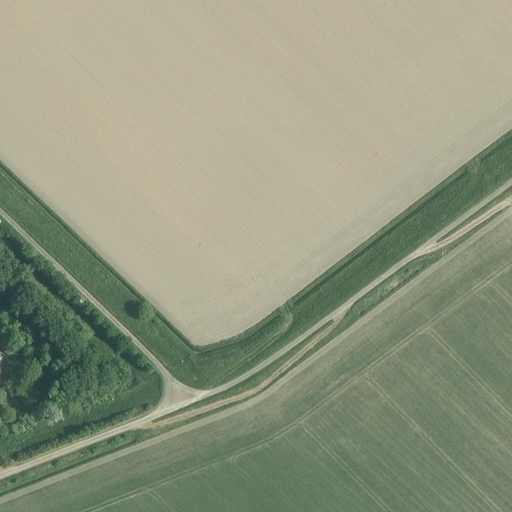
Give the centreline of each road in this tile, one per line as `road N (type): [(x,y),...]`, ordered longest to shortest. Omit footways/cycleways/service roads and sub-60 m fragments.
road 1 (unclassified): [(202,397),(282,350),(511,178)]
road 2 (unclassified): [(0,214),(172,380)]
road 3 (unclassified): [(0,477),(159,414)]
